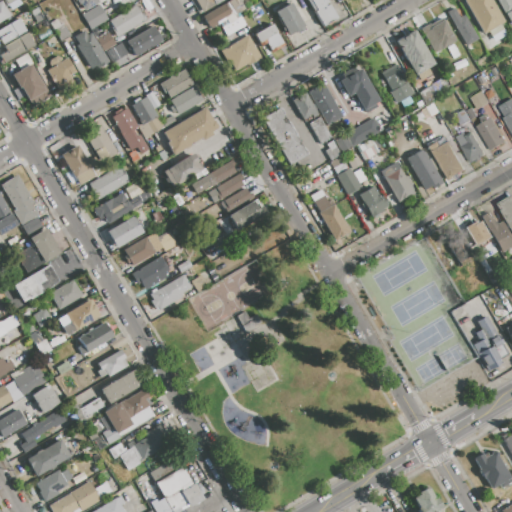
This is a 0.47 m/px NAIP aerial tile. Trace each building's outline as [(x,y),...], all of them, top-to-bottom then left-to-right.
[(16,0),(9,0),(5,3),(9,10),(19,5),(16,0)] [(76,0),(94,0),(97,4),(84,11),(80,3),(79,4),(76,0)] [(194,0),(222,0),(201,13),(194,0)] [(227,1),(228,0),(245,0),(247,2),(242,5),(244,9),(235,14),(227,1)] [(314,12),(316,10),(310,0),(326,0),(337,18),(322,26),(314,12)] [(463,0),(490,0),(503,22),(499,24),(506,35),(492,43),(486,32),(483,34),(463,0)] [(495,0),(511,0),(511,6),(503,12),(495,0)] [(0,1),(9,17),(0,21),(0,1)] [(275,11),(290,3),(294,9),(299,6),(309,22),(304,25),(306,28),(297,34),(295,30),(288,34),(275,11)] [(80,14),(99,4),(107,19),(89,30),(80,14)] [(201,16),(222,4),(228,15),(223,18),(224,20),(209,29),(201,16)] [(107,21),(135,5),(144,21),(117,37),(107,21)] [(30,12),(37,8),(43,19),(37,23),(30,12)] [(446,12),(453,8),(459,18),(464,15),(478,39),(466,46),(446,12)] [(419,27),(440,15),(455,41),(434,53),(419,27)] [(49,22),(56,18),(60,25),(63,23),(70,35),(59,41),(49,22)] [(0,29),(18,19),(26,31),(2,45),(0,42),(0,29)] [(254,35),(271,25),(283,46),(271,53),(266,43),(261,46),(254,35)] [(125,41),(152,26),(161,41),(134,56),(125,41)] [(395,41),(413,30),(433,64),(426,68),(429,74),(418,80),(395,41)] [(75,45),(78,44),(74,37),(84,31),(88,37),(93,35),(96,40),(103,52),(108,61),(97,67),(95,65),(89,69),(75,45)] [(4,47),(27,33),(34,45),(4,63),(0,57),(0,55),(6,51),(4,47)] [(103,52),(96,40),(108,33),(115,45),(103,52)] [(221,50),(247,34),(260,57),(258,58),(259,60),(248,66),(247,64),(234,72),(221,50)] [(105,52),(121,42),(128,54),(111,63),(105,52)] [(11,74),(20,69),(15,60),(26,54),(51,96),(31,108),(11,74)] [(46,70),(51,67),(49,64),(50,60),(56,56),(60,57),(62,60),(67,58),(75,72),(55,84),(46,70)] [(381,73),(393,67),(396,72),(399,71),(412,93),(398,101),(381,73)] [(158,85),(183,70),(191,85),(168,98),(165,93),(163,94),(158,85)] [(338,82),(358,70),(379,106),(365,114),(353,94),(347,97),(338,82)] [(430,86),(429,85),(442,77),(449,90),(436,97),(430,86)] [(307,92),(322,84),(341,117),(327,126),(307,92)] [(417,93),(430,86),(436,97),(424,105),(417,93)] [(169,101),(193,87),(201,101),(178,115),(175,112),(171,114),(168,108),(172,105),(169,101)] [(470,98),(483,90),(490,102),(477,109),(470,98)] [(152,108),(145,97),(144,95),(150,92),(157,105),(152,108)] [(290,100),(304,92),(317,116),(304,124),(290,100)] [(131,105),(145,97),(152,108),(162,127),(151,133),(145,123),(143,125),(131,105)] [(499,106),(511,97),(511,133),(503,118),(505,117),(499,106)] [(460,126),(454,115),(458,113),(453,105),(459,102),(464,112),(470,120),(460,126)] [(464,112),(472,107),(477,116),(470,120),(464,112)] [(162,132),(203,108),(215,129),(210,132),(212,135),(202,140),(200,138),(171,155),(164,143),(168,141),(162,132)] [(261,119),(279,108),(306,155),(289,166),(261,119)] [(111,117),(126,109),(137,127),(134,129),(147,150),(139,155),(135,147),(130,150),(111,117)] [(92,131),(99,126),(95,119),(101,116),(121,150),(108,158),(92,131)] [(476,127),(492,117),(506,141),(490,151),(476,127)] [(308,124),(320,118),(331,137),(319,144),(308,124)] [(346,133),(372,118),(380,131),(353,146),(346,133)] [(455,137),(465,131),(467,135),(472,131),(485,154),(480,157),(481,158),(475,161),(475,160),(470,163),(455,137)] [(335,141),(344,135),(351,147),(342,152),(335,141)] [(356,148),(371,139),(378,152),(363,161),(356,148)] [(324,150),(328,149),(325,144),(332,141),(340,155),(330,161),(324,150)] [(426,147),(434,142),(436,147),(446,141),(463,169),(445,180),(426,147)] [(59,154),(76,144),(94,175),(77,185),(59,154)] [(405,160),(422,150),(441,183),(432,188),(431,186),(423,191),(405,160)] [(162,171),(192,154),(202,170),(171,188),(162,171)] [(348,162),(357,157),(361,165),(353,170),(348,162)] [(378,171),(395,161),(413,192),(397,202),(378,171)] [(207,173),(228,162),(234,173),(214,185),(207,173)] [(87,183),(119,165),(129,181),(97,200),(87,183)] [(335,176),(349,167),(352,173),(360,169),(368,182),(346,195),(335,176)] [(1,185),(17,175),(40,214),(35,217),(39,223),(24,231),(12,211),(15,209),(1,185)] [(215,188),(236,175),(242,185),(220,198),(215,188)] [(146,186),(162,176),(171,193),(155,202),(146,186)] [(358,193),(371,186),(378,198),(381,196),(388,207),(378,213),(379,214),(372,218),(358,193)] [(223,200),(244,188),(250,199),(230,211),(223,200)] [(195,197),(210,189),(215,198),(201,206),(195,197)] [(92,209),(111,198),(111,199),(121,193),(127,203),(130,201),(129,200),(137,195),(138,196),(142,193),(146,199),(131,208),(132,210),(107,224),(103,218),(99,221),(92,209)] [(317,212),(319,212),(312,201),(316,199),(315,197),(319,194),(320,196),(323,195),(329,205),(332,204),(349,233),(335,242),(317,212)] [(511,195),(511,226),(498,204),(511,195)] [(0,197),(10,214),(0,220),(0,197)] [(227,216),(251,202),(255,209),(261,206),(266,214),(236,231),(227,216)] [(480,217),(488,212),(495,223),(498,221),(499,223),(504,220),(511,232),(511,245),(501,253),(480,217)] [(0,220),(10,214),(17,225),(0,234),(0,220)] [(103,233),(131,216),(133,220),(137,218),(144,230),(139,232),(141,234),(113,250),(103,233)] [(474,245),(488,237),(479,219),(464,227),(474,245)] [(27,239),(46,228),(60,252),(26,272),(16,255),(31,246),(27,239)] [(471,255),(459,231),(441,240),(454,265),(471,255)] [(122,250),(144,237),(153,253),(131,266),(129,263),(126,265),(122,258),(125,255),(122,250)] [(129,274),(160,257),(168,271),(165,272),(167,277),(144,291),(139,282),(135,285),(129,274)] [(207,287),(200,275),(194,265),(205,259),(218,281),(207,287)] [(179,273),(175,267),(187,260),(191,266),(179,273)] [(12,286),(48,265),(58,282),(22,303),(12,286)] [(149,295),(183,275),(191,289),(179,296),(180,298),(158,311),(156,307),(152,309),(148,302),(152,300),(149,295)] [(190,281),(200,275),(207,287),(197,293),(190,281)] [(48,293),(72,280),(81,294),(59,308),(62,313),(52,318),(46,308),(54,303),(48,293)] [(64,314),(89,299),(99,317),(87,324),(89,327),(79,332),(78,330),(75,331),(74,330),(65,336),(60,328),(69,322),(64,314)] [(32,316),(42,310),(49,322),(39,328),(32,316)] [(255,315),(246,318),(244,312),(236,315),(242,331),(259,325),(255,315)] [(0,321),(12,314),(18,325),(16,327),(21,335),(0,347),(0,321)] [(488,371),(472,345),(479,341),(474,333),(480,330),(475,322),(484,316),(501,344),(492,349),(500,363),(488,371)] [(22,325),(29,321),(35,330),(28,334),(22,325)] [(77,339),(104,324),(111,337),(81,355),(76,346),(80,344),(77,339)] [(34,345),(48,337),(54,348),(41,356),(34,345)] [(96,364),(120,350),(124,358),(123,359),(127,365),(108,377),(106,374),(100,378),(97,372),(100,370),(96,364)] [(0,359),(2,358),(4,363),(10,360),(15,368),(0,376),(0,359)] [(55,368),(67,361),(72,368),(60,375),(55,368)] [(9,375),(21,368),(22,370),(32,364),(33,367),(36,365),(46,382),(21,396),(20,395),(12,381),(9,375)] [(99,390),(133,370),(141,384),(108,404),(99,390)] [(0,386),(3,385),(4,386),(12,381),(20,395),(0,407),(0,386)] [(31,395),(48,384),(59,402),(41,413),(31,395)] [(102,412),(143,388),(149,397),(147,399),(151,405),(148,407),(128,418),(132,424),(116,433),(115,434),(111,427),(105,416),(102,412)] [(73,412),(98,398),(104,409),(80,423),(73,412)] [(148,407),(153,417),(118,437),(116,433),(132,424),(128,418),(148,407)] [(20,434),(59,409),(66,420),(54,428),(52,426),(26,443),(20,434)] [(0,435),(0,428),(21,416),(26,425),(2,439),(0,435)] [(105,416),(111,427),(105,431),(99,419),(105,416)] [(107,450),(119,443),(123,451),(128,449),(126,445),(159,426),(169,445),(140,462),(140,463),(127,471),(118,456),(113,459),(107,450)] [(111,427),(115,434),(116,433),(118,437),(107,444),(100,433),(105,431),(111,427)] [(511,456),(500,436),(505,434),(507,437),(511,433),(511,431),(511,430),(511,429),(511,456)] [(26,460),(60,440),(65,448),(67,447),(70,452),(67,453),(70,458),(36,477),(26,460)] [(473,459),(485,451),(487,455),(490,454),(491,451),(498,453),(497,457),(511,481),(499,488),(497,485),(490,489),(484,478),(482,479),(477,470),(479,469),(473,459)] [(35,484),(58,470),(60,473),(67,469),(69,472),(72,470),(71,470),(77,467),(75,463),(78,461),(85,472),(65,483),(66,485),(56,491),(58,494),(44,502),(38,492),(39,491),(35,484)] [(154,482),(181,466),(189,482),(163,497),(154,482)] [(136,483),(147,477),(156,493),(146,499),(136,483)] [(51,511),(48,505),(88,482),(99,501),(81,511),(79,508),(72,511),(51,511)] [(180,492),(194,484),(203,499),(189,507),(180,492)] [(411,499),(417,495),(415,493),(425,487),(434,501),(437,499),(442,508),(435,511),(415,511),(414,510),(417,508),(411,499)] [(92,511),(121,496),(125,503),(121,506),(124,511),(92,511)] [(500,511),(511,503),(511,511),(500,511)]
